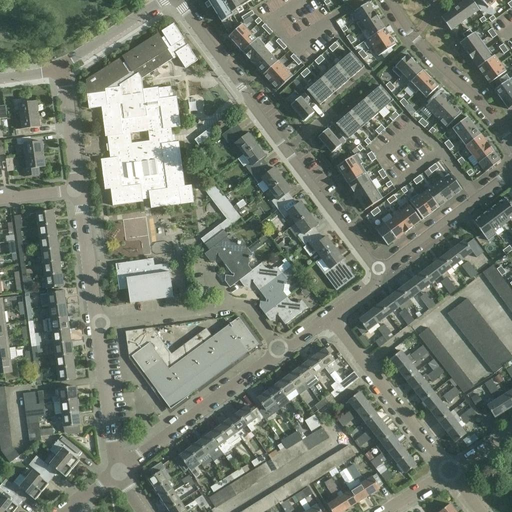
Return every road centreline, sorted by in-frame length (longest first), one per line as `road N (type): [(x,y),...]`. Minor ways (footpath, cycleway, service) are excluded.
road 1 (residential): [(119,471),(280,353)]
road 2 (residential): [(449,470),(330,317)]
road 3 (residential): [(511,146),(388,0)]
road 4 (residential): [(285,150),(176,0)]
road 5 (residential): [(377,270),(511,172)]
road 6 (residential): [(377,270),(285,150)]
road 7 (unclassified): [(119,471),(96,322)]
road 8 (residential): [(232,305),(96,322)]
road 9 (unclassified): [(96,322),(77,189)]
road 10 (unclassified): [(77,189),(61,66)]
road 11 (tertiary): [(61,66),(163,0)]
